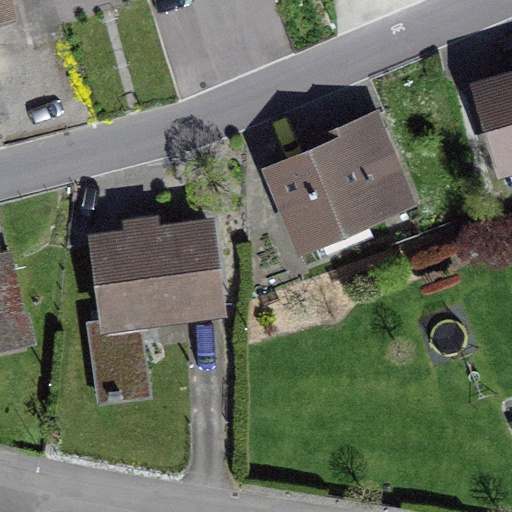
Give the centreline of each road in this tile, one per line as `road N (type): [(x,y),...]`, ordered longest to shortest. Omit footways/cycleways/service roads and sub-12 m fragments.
road 1 (residential): [(0,180),(356,67),(511,1)]
road 2 (residential): [(174,511),(0,464)]
